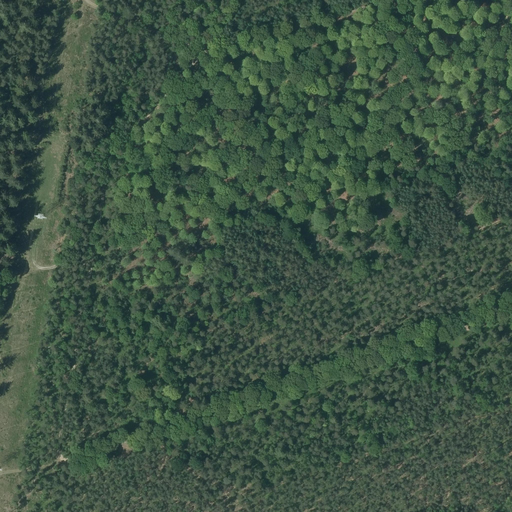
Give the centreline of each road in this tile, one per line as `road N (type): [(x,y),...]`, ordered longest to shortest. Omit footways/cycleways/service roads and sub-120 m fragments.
road 1 (track): [(82,0),(200,56),(105,165),(52,465),(511,303)]
road 2 (track): [(200,56),(397,0)]
road 3 (track): [(89,256),(32,271),(37,209)]
